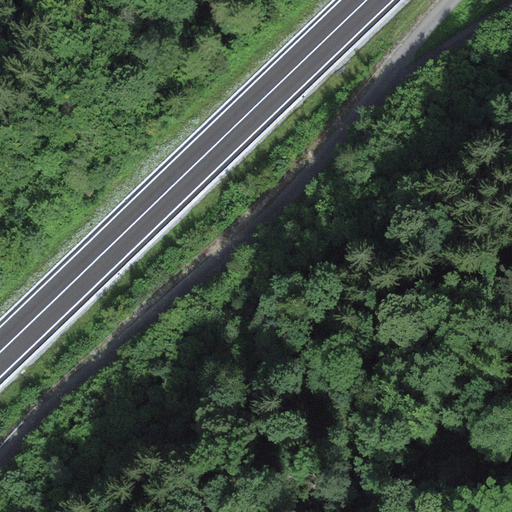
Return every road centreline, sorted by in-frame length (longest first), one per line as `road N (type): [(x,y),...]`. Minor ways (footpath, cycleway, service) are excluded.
road 1 (unclassified): [(0,461),(291,186),(387,83),(511,9)]
road 2 (trunk): [(367,0),(0,351)]
